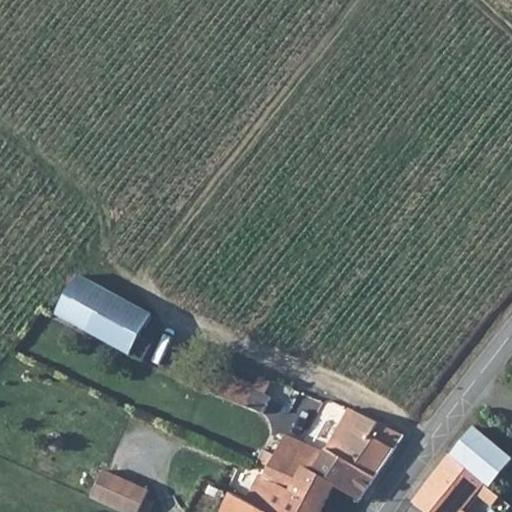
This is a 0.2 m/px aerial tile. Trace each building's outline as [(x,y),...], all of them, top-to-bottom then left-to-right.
[(128,352),(150,319),(77,274),(56,314),(128,352)] [(222,382),(255,399),(268,375),(234,358),(222,382)] [(272,365),(268,375),(255,399),(279,408),(289,387),(277,381),(281,370),(272,365)] [(330,438),(289,420),(273,453),(305,468),(342,474),(367,483),(412,419),(361,398),(330,438)] [(511,459),(511,458),(474,424),(448,453),(489,486),(511,459)] [(305,468),(273,453),(270,457),(265,457),(262,454),(256,464),(263,470),(256,479),(251,477),(239,497),(267,511),(325,511),(322,510),(293,490),(305,468)] [(489,486),(448,453),(412,502),(425,511),(462,511),(477,494),(491,506),(500,495),(489,486)] [(305,468),(293,490),(322,510),(342,474),(305,468)] [(105,469),(92,496),(128,511),(140,511),(150,489),(105,469)] [(267,511),(239,497),(234,479),(223,499),(242,511),(267,511)]
